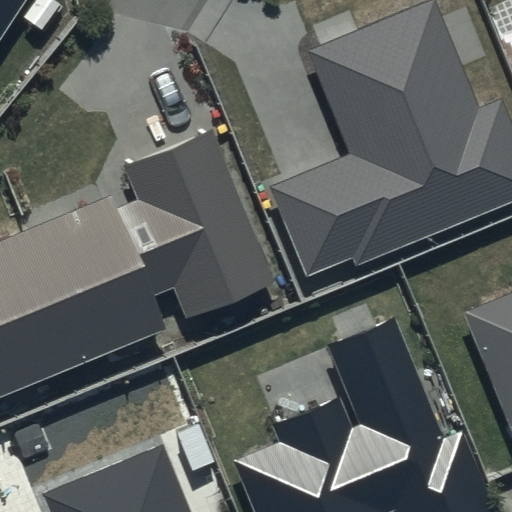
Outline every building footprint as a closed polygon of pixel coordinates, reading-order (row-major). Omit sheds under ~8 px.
[(0,0),(0,40),(26,0),(0,0)] [(351,154),(271,187),(307,273),(349,256),(355,268),(511,203),(511,125),(501,99),(479,107),(434,0),(433,0),(308,52),(351,154)] [(276,281),(213,129),(123,167),(138,201),(115,210),(110,196),(0,241),(0,396),(164,329),(151,297),(171,289),(184,320),(276,281)] [(511,289),(458,312),(511,444),(511,289)] [(443,441),(393,320),(325,348),(357,425),(353,426),(340,395),(268,425),(276,443),(234,460),(255,511),(388,511),(395,509),(396,511),(494,511),(461,433),(443,441)] [(189,511),(160,441),(40,491),(48,511),(189,511)]
